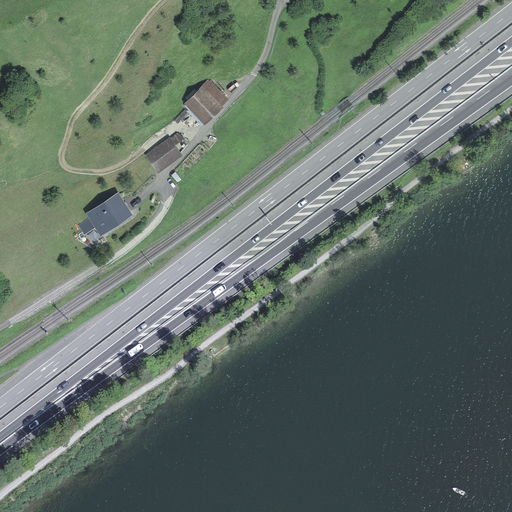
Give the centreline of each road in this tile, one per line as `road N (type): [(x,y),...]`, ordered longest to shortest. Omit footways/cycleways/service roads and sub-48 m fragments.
road 1 (primary): [(511,11),(0,407)]
road 2 (trunk): [(511,41),(0,436)]
road 3 (trunk): [(0,450),(511,76)]
road 4 (track): [(0,327),(149,227),(163,207),(166,173),(260,66),(280,0)]
